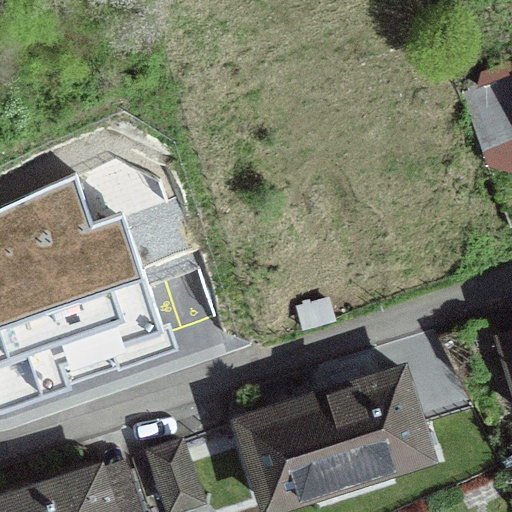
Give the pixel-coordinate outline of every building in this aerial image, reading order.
[(511,334),(502,338),(511,369),(511,334)] [(422,459),(398,372),(272,406),(286,455),(332,443),(342,481),(422,459)] [(511,409),(507,399),(482,411),(504,456),(511,451),(511,409)] [(187,442),(155,449),(169,509),(201,501),(187,442)] [(96,511),(87,475),(0,503),(0,511),(96,511)]
